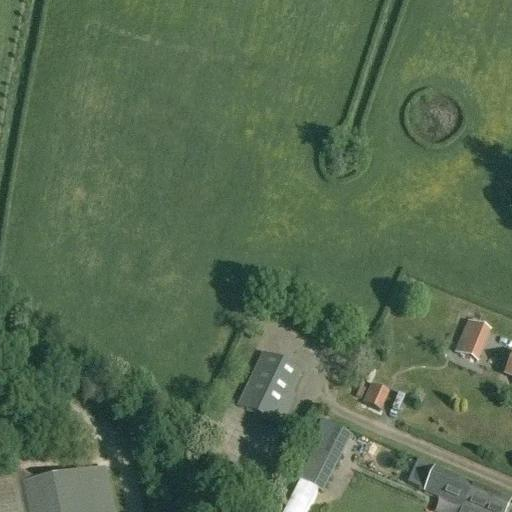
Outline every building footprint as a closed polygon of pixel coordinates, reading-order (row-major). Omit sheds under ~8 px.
[(456,355),(476,363),(488,333),(468,324),(456,355)] [(300,374),(262,356),(237,408),(275,426),(300,374)] [(371,386),(361,404),(381,412),(389,394),(371,386)] [(339,459),(351,435),(327,423),(314,446),(339,459)] [(0,475),(0,511),(113,511),(105,471),(36,485),(16,472),(0,475)] [(467,500),(461,511),(506,511),(511,502),(453,477),(447,491),(467,500)]
